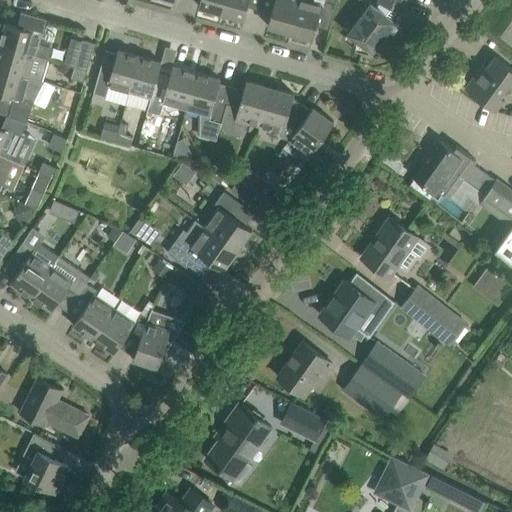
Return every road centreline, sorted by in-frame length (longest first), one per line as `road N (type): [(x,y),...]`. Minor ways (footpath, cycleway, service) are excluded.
road 1 (residential): [(125,419),(177,394),(366,136),(378,87)]
road 2 (residential): [(72,0),(378,87)]
road 3 (residential): [(125,419),(122,400),(107,385),(0,311)]
road 4 (residential): [(378,87),(413,71),(471,0)]
